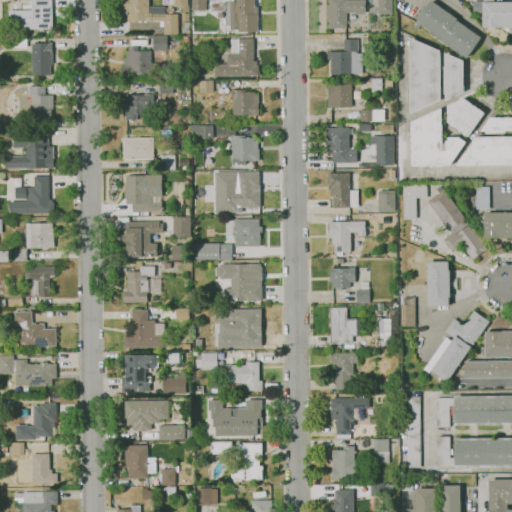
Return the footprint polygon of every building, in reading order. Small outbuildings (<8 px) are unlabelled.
[(43,29),(9,29),(9,10),(31,10),(31,6),(32,6),(32,0),(52,0),(53,29),(43,29)] [(178,34),(164,34),(163,21),(148,21),(148,20),(124,20),(124,0),(149,0),(149,6),(165,6),(165,14),(178,14),(178,34)] [(206,0),(206,10),(191,10),(191,0),(206,0)] [(250,33),(243,33),(243,32),(239,32),(226,32),(226,1),(236,1),(236,0),(254,0),(254,7),(258,7),(258,31),(250,31),(250,33)] [(346,28),(329,28),(329,26),(327,26),(327,20),(326,20),(326,5),(329,5),(329,4),(327,4),(327,0),(365,0),(365,13),(362,13),(362,14),(354,14),(354,13),(346,13),(346,28)] [(392,0),(392,13),(378,14),(378,0),(392,0)] [(467,58),(441,40),(442,39),(421,24),(417,29),(413,26),(431,0),(457,19),(456,20),(482,38),(467,58)] [(511,28),(482,28),(482,13),(473,13),(473,1),(482,1),(482,4),(483,4),(483,0),(493,0),(493,2),(511,2),(511,28)] [(153,51),(152,36),(167,35),(167,50),(153,51)] [(27,48),(5,48),(5,37),(27,37),(27,48)] [(362,75),(352,75),(352,74),(331,74),(331,60),(327,60),(327,51),(343,51),(343,38),(358,38),(358,53),(362,53),(362,75)] [(410,114),(409,38),(440,51),(440,99),(410,114)] [(257,75),(215,76),(215,64),(227,64),(227,54),(230,54),(230,39),(253,39),(253,61),(256,61),(256,65),(258,65),(258,74),(257,74),(257,75)] [(32,75),(31,44),(50,43),(52,43),(52,53),(52,64),(50,64),(50,75),(32,75)] [(165,76),(150,76),(150,75),(131,75),(131,76),(121,76),(121,66),(123,66),(123,58),(125,58),(126,51),(130,51),(130,47),(137,47),(137,51),(151,51),(151,63),(165,63),(165,76)] [(445,100),(445,94),(444,94),(444,67),(445,67),(445,53),(463,61),(464,91),(445,100)] [(371,94),(371,79),(381,78),(382,94),(371,94)] [(213,92),(199,92),(199,80),(213,80),(213,92)] [(172,94),(160,94),(159,82),(172,82),(172,94)] [(353,107),(327,108),(327,96),(328,96),(328,84),(352,84),(353,107)] [(52,119),(32,119),(33,97),(29,97),(29,86),(45,86),(45,95),(53,95),(53,109),(52,109),(52,119)] [(259,116),(233,116),(233,100),(231,100),(231,90),(246,90),(246,92),(254,92),(254,95),(259,95),(259,105),(259,116)] [(137,120),(126,120),(126,95),(144,95),(144,94),(154,94),(154,111),(147,111),(147,114),(137,114),(137,120)] [(469,136),(466,135),(466,136),(462,134),(463,133),(461,131),(460,132),(457,130),(458,129),(453,126),(453,127),(450,125),(450,124),(448,122),(448,118),(447,118),(446,112),(447,112),(447,105),(464,98),(472,103),(471,104),(474,106),(475,105),(477,107),(478,108),(479,108),(484,111),(483,112),(485,113),(469,136)] [(443,166),(435,167),(435,165),(432,166),(429,166),(424,166),(421,166),(412,166),(412,163),(411,163),(411,160),(412,160),(412,158),(411,158),(411,152),(412,152),(412,150),(411,150),(411,144),(412,144),(412,142),(411,142),(411,138),(412,138),(412,135),(411,135),(411,131),(412,131),(412,130),(410,130),(410,127),(411,127),(411,122),(442,108),(442,143),(446,143),(446,141),(448,141),(448,137),(459,137),(466,142),(450,165),(443,165),(443,166)] [(384,121),(360,121),(360,117),(360,109),(384,109),(384,121)] [(490,117),(496,117),(496,118),(497,118),(497,117),(501,117),(501,118),(504,118),(504,117),(510,117),(510,118),(511,118),(511,131),(506,131),(506,133),(486,133),(486,131),(481,131),(490,117)] [(204,139),(192,139),(192,125),(199,125),(213,125),(213,138),(204,138),(204,139)] [(394,132),(381,133),(380,125),(394,125),(394,132)] [(332,163),(332,151),(327,151),(327,128),(349,128),(349,149),(356,149),(356,163),(332,163)] [(53,168),(48,168),(48,167),(27,168),(5,168),(5,156),(25,156),(25,147),(13,148),(13,135),(49,135),(49,146),(53,146),(53,168)] [(259,161),(232,161),(232,145),(230,145),(230,135),(245,135),(245,138),(253,138),(253,141),(257,141),(257,149),(259,149),(259,161)] [(392,135),(370,135),(370,144),(374,144),(375,165),(393,165),(392,135)] [(494,166),(491,166),(491,165),(487,165),(487,166),(483,166),(483,165),(482,165),(482,166),(476,166),(476,165),(474,165),(474,166),(470,166),(470,165),(468,165),(468,166),(465,166),(465,165),(456,165),(461,158),(460,158),(463,153),(464,153),(465,152),(466,152),(473,143),(472,142),(475,138),(476,138),(477,137),(511,136),(511,164),(510,164),(510,166),(504,166),(504,164),(501,164),(501,166),(495,166),(495,164),(494,164),(494,166)] [(153,160),(123,160),(123,138),(153,138),(153,160)] [(159,170),(159,155),(175,155),(175,169),(159,170)] [(259,207),(259,170),(214,171),(214,212),(242,212),(242,207),(259,207)] [(350,208),(333,208),(333,196),(331,196),(331,195),(330,195),(330,189),(328,189),(328,182),(327,182),(327,177),(328,177),(328,173),(349,173),(349,190),(358,190),(358,207),(350,207),(350,208)] [(132,212),(132,203),(126,204),(126,195),(124,195),(124,184),(126,184),(125,176),(145,175),(161,174),(162,196),(151,196),(151,202),(162,202),(162,211),(132,212)] [(54,214),(37,214),(37,213),(9,213),(9,201),(26,201),(26,198),(15,199),(15,187),(26,187),(26,188),(34,188),(34,176),(49,176),(49,200),(52,200),(52,203),(54,203),(54,214)] [(403,219),(403,185),(427,184),(427,197),(416,197),(417,219),(403,219)] [(473,259),(462,245),(453,252),(443,239),(452,232),(450,228),(448,229),(440,218),(429,204),(430,203),(429,201),(439,193),(437,189),(441,186),(444,190),(445,189),(470,223),(469,223),(488,248),(473,259)] [(490,209),(477,209),(477,187),(490,187),(490,209)] [(395,212),(378,212),(377,191),(395,190),(395,212)] [(511,237),(485,238),(485,223),(480,223),(480,213),(485,213),(511,212),(511,237)] [(191,237),(173,238),(173,217),(191,217),(191,237)] [(225,239),(225,220),(234,220),(234,219),(259,219),(259,226),(262,226),(262,233),(260,233),(260,246),(234,246),(234,240),(234,238),(225,239)] [(129,257),(129,254),(126,254),(126,241),(122,241),(122,235),(126,235),(125,222),(159,221),(159,224),(163,224),(163,233),(150,233),(150,243),(158,243),(158,256),(129,257)] [(350,252),(334,252),(334,244),(332,244),(332,238),(329,238),(329,234),(329,222),(334,221),(334,222),(349,222),(349,221),(365,221),(365,231),(365,236),(358,236),(358,232),(350,233),(350,252)] [(13,261),(13,248),(26,248),(26,223),(52,223),(53,228),(54,228),(54,248),(27,248),(27,261),(13,261)] [(232,260),(218,260),(218,259),(195,259),(195,243),(220,243),(220,244),(232,244),(232,260)] [(0,261),(0,250),(8,250),(8,261),(0,261)] [(428,306),(427,262),(448,261),(449,270),(450,270),(450,297),(449,297),(449,306),(428,306)] [(234,301),(226,301),(221,297),(221,292),(225,288),(231,288),(231,279),(220,279),(220,278),(216,274),(216,269),(220,266),(220,264),(233,264),(233,265),(249,264),(249,263),(261,263),(261,266),(262,266),(262,272),(262,279),(262,300),(246,300),(234,300),(234,301)] [(50,297),(38,297),(38,296),(30,296),(30,281),(25,281),(25,266),(54,266),(54,278),(50,278),(50,297)] [(147,302),(146,302),(123,303),(123,291),(127,291),(126,272),(140,272),(140,266),(154,266),(154,275),(147,276),(147,279),(148,279),(148,291),(147,291),(147,302)] [(340,289),(335,289),(335,288),(332,288),(332,287),(330,287),(330,282),(329,282),(329,276),(331,276),(331,275),(328,275),(328,270),(330,270),(330,268),(334,268),(334,267),(336,267),(337,268),(340,268),(340,267),(343,267),(343,268),(347,268),(347,267),(350,267),(355,267),(355,282),(355,287),(347,287),(347,289),(344,289),(343,288),(340,288),(340,289)] [(162,293),(150,293),(150,279),(161,278),(162,293)] [(370,303),(356,303),(356,290),(370,290),(370,303)] [(22,306),(8,306),(8,292),(22,292),(22,306)] [(415,326),(403,326),(402,313),(400,313),(400,309),(402,309),(402,306),(404,306),(404,298),(415,297),(415,326)] [(330,343),(329,308),(347,307),(347,319),(359,318),(359,336),(353,336),(353,342),(330,343)] [(384,318),(390,318),(390,307),(398,307),(398,333),(391,333),(384,333),(384,318)] [(175,320),(188,319),(188,308),(175,308),(175,320)] [(260,308),(213,309),(214,323),(217,323),(217,347),(261,346),(260,308)] [(124,347),(124,337),(125,337),(125,334),(132,333),(132,327),(131,327),(131,320),(132,320),(132,310),(148,310),(148,320),(154,320),(154,323),(164,323),(164,335),(164,347),(124,347)] [(447,382),(432,371),(431,372),(426,368),(445,341),(448,343),(450,340),(451,341),(454,338),(444,331),(453,318),(463,325),(474,310),(489,321),(471,347),(447,382)] [(24,347),(24,343),(15,343),(15,312),(32,311),(32,323),(44,323),(44,329),(55,328),(56,346),(24,347)] [(378,333),(389,333),(390,318),(378,318),(378,333)] [(511,357),(486,358),(486,356),(481,356),(481,347),(486,347),(485,331),(511,331),(511,357)] [(202,370),(202,367),(196,367),(196,359),(201,359),(201,353),(217,352),(217,369),(202,370)] [(350,389),(336,389),(335,374),(334,374),(334,370),(335,370),(335,366),(333,366),(333,363),(331,363),(331,353),(358,353),(358,362),(354,362),(354,375),(350,375),(350,389)] [(14,374),(0,374),(0,355),(13,355),(14,374)] [(123,392),(123,376),(125,376),(125,356),(155,355),(155,356),(158,356),(158,367),(155,367),(155,368),(146,368),(146,376),(151,376),(151,382),(150,382),(150,391),(123,392)] [(52,385),(15,386),(15,359),(27,359),(27,361),(30,361),(30,364),(41,364),(41,362),(46,362),(46,364),(56,364),(57,378),(52,378),(52,385)] [(511,378),(465,378),(465,361),(511,360),(511,378)] [(260,391),(248,391),(246,391),(246,383),(229,383),(229,365),(246,365),(246,362),(259,362),(259,381),(262,381),(262,390),(260,390),(260,391)] [(185,394),(162,394),(162,378),(178,378),(178,373),(185,373),(185,394)] [(203,394),(195,394),(195,385),(203,385),(203,386),(205,386),(205,389),(203,389),(203,394)] [(511,425),(454,425),(454,406),(450,406),(450,427),(437,427),(436,398),(454,398),(454,396),(511,395),(511,425)] [(351,434),(336,434),(336,420),(331,420),(331,398),(369,397),(369,408),(353,408),(353,420),(350,420),(351,434)] [(408,471),(407,397),(420,397),(421,471),(408,471)] [(211,436),(261,435),(260,399),(245,399),(245,407),(222,407),(222,399),(210,400),(211,436)] [(147,431),(137,431),(137,430),(133,430),(133,428),(126,428),(126,419),(125,419),(124,401),(168,400),(169,419),(159,419),(160,423),(154,423),(154,429),(151,429),(151,430),(147,430),(147,431)] [(51,437),(36,437),(36,439),(15,440),(15,425),(27,425),(27,426),(33,426),(33,406),(41,406),(41,403),(56,403),(56,421),(54,421),(54,427),(51,427),(51,437)] [(400,424),(392,424),(392,420),(396,420),(396,417),(392,417),(392,412),(400,412),(400,424)] [(185,440),(159,440),(159,425),(185,425),(185,440)] [(511,466),(455,467),(455,465),(437,466),(437,437),(450,436),(450,458),(455,458),(455,438),(511,437),(511,466)] [(389,463),(375,463),(375,452),(374,452),(374,439),(389,439),(389,451),(389,463)] [(232,454),(212,454),(212,442),(232,442),(232,454)] [(23,455),(9,455),(9,443),(23,443),(23,455)] [(242,481),(233,481),(233,480),(231,480),(231,460),(236,460),(236,443),(261,443),(262,455),(260,455),(260,466),(262,466),(262,479),(242,479),(242,481)] [(148,478),(128,478),(128,467),(125,467),(125,445),(147,445),(147,458),(156,458),(156,473),(148,473),(148,478)] [(361,478),(332,479),(332,450),(344,450),(344,446),(354,446),(354,451),(356,451),(357,453),(355,453),(355,460),(356,460),(356,465),(361,465),(361,478)] [(57,483),(31,483),(31,453),(49,453),(49,470),(51,470),(51,473),(57,473),(57,483)] [(31,475),(22,475),(22,465),(31,465),(31,475)] [(175,485),(161,485),(161,481),(158,481),(158,476),(161,476),(161,468),(170,468),(170,465),(174,465),(174,468),(175,468),(175,485)] [(402,491),(401,479),(412,479),(413,491),(402,491)] [(489,511),(489,479),(511,479),(511,504),(507,504),(508,510),(511,510),(511,511),(489,511)] [(385,496),(370,496),(370,483),(385,483),(385,496)] [(440,511),(440,486),(461,485),(461,511),(440,511)] [(167,497),(167,491),(163,492),(163,488),(166,488),(166,487),(176,487),(176,497),(167,497)] [(194,505),(194,488),(212,488),(217,488),(218,504),(212,504),(212,505),(194,505)] [(416,511),(416,488),(436,488),(436,511),(416,511)] [(354,511),(335,511),(335,510),(332,510),(332,498),(335,498),(335,490),(354,490),(354,511)] [(18,511),(18,504),(22,504),(22,500),(14,500),(14,493),(23,493),(23,491),(42,491),(58,491),(58,504),(51,504),(51,511),(54,511),(18,511)] [(251,511),(251,500),(271,500),(272,509),(274,509),(274,511),(251,511)]
